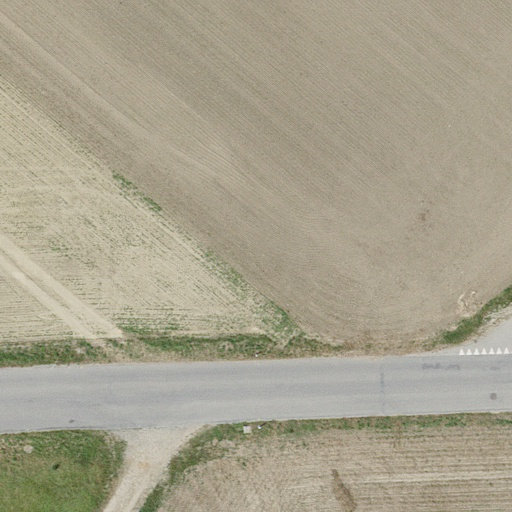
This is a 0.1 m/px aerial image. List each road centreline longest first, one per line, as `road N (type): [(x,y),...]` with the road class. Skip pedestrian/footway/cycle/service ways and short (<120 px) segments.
road 1 (tertiary): [(511,382),(0,404)]
road 2 (track): [(112,511),(154,448),(166,395)]
